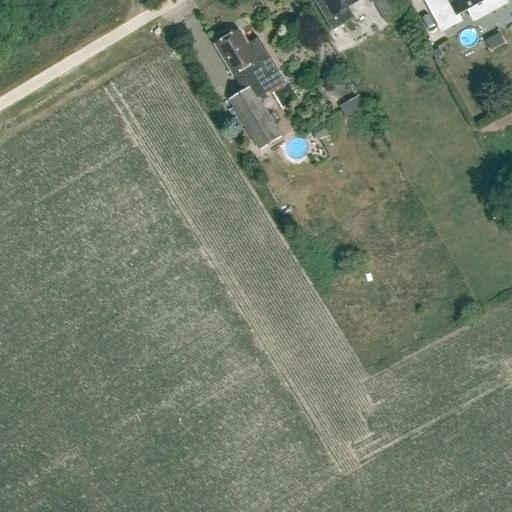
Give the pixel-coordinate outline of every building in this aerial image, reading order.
[(348,6),(357,0),(314,0),(333,31),(355,17),(348,6)] [(372,0),(386,24),(403,14),(395,0),(372,0)] [(426,0),(442,31),(461,21),(458,14),(485,0),(491,12),(507,3),(505,0),(426,0)] [(224,36),(223,41),(217,45),(235,74),(242,85),(246,90),(231,99),(263,151),(284,138),(259,98),(285,82),(279,72),(259,39),(248,45),(239,31),(234,34),(228,33),(224,36)] [(356,94),(337,103),(344,117),(363,108),(356,94)]
